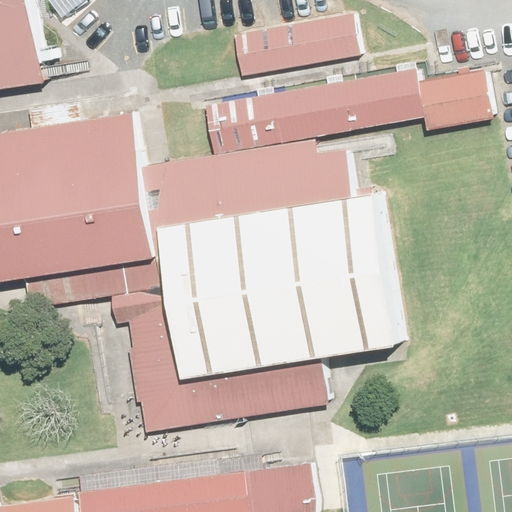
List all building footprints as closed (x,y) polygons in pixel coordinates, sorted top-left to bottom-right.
[(24,0),(0,0),(0,79),(36,74),(24,0)] [(334,13),(216,31),(222,70),(341,52),(334,13)] [(407,64),(178,98),(185,145),(414,110),(407,64)] [(433,119),(434,129),(503,118),(495,68),(426,79),(433,119)] [(124,97),(0,115),(0,277),(149,255),(124,97)] [(328,135),(151,162),(159,212),(335,186),(328,135)] [(388,183),(156,218),(179,364),(410,329),(388,183)] [(327,511),(315,436),(0,484),(0,511),(327,511)]
